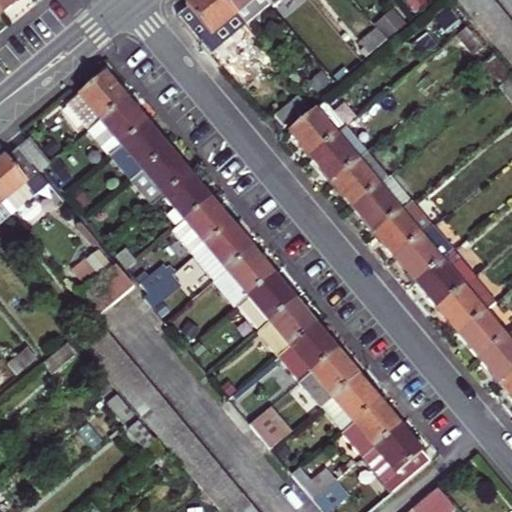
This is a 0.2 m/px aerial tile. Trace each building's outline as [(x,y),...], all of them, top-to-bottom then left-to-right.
[(0,0),(0,12),(2,14),(18,0),(0,0)] [(219,47),(245,26),(223,0),(192,0),(185,7),(187,9),(177,17),(198,42),(208,34),(219,47)] [(223,0),(245,26),(270,4),(266,0),(223,0)] [(283,0),(266,0),(270,4),(273,9),(283,0)] [(468,16),(487,0),(467,0),(460,6),(468,16)] [(477,26),(498,8),(491,0),(487,0),(468,16),(473,22),(477,26)] [(485,35),(506,18),(498,8),(477,26),(485,35)] [(493,45),(511,29),(511,24),(506,18),(485,35),(493,45)] [(501,55),(511,46),(511,29),(493,45),(494,47),(501,55)] [(370,56),(387,42),(377,30),(360,44),(370,56)] [(472,57),(482,49),(466,30),(456,38),(472,57)] [(510,65),(511,62),(511,46),(501,55),(510,65)] [(500,85),(510,77),(493,58),(483,65),(500,85)] [(90,132),(126,101),(104,75),(68,106),(90,132)] [(511,102),(511,82),(510,80),(500,88),(511,102)] [(284,129),(307,109),(297,97),(274,117),(284,129)] [(147,127),(126,101),(90,132),(110,158),(147,127)] [(345,129),(323,103),(315,110),(287,134),(309,159),(335,137),(345,129)] [(130,183),(168,152),(147,127),(110,158),(130,183)] [(330,184),(366,154),(345,129),(335,137),(309,159),(330,184)] [(38,175),(50,165),(30,140),(18,150),(38,175)] [(53,143),(43,151),(51,159),(60,152),(53,143)] [(48,186),(38,175),(18,150),(7,160),(6,158),(0,162),(0,204),(1,206),(11,218),(48,186)] [(163,198),(189,177),(168,152),(130,183),(152,208),(163,198)] [(377,188),(387,180),(366,154),(330,184),(351,209),(377,188)] [(184,224),(211,202),(189,177),(163,198),(184,224)] [(399,213),(408,205),(387,180),(377,188),(399,213)] [(372,235),(399,213),(377,188),(351,209),(372,235)] [(70,196),(82,211),(91,204),(78,190),(70,196)] [(232,227),(211,202),(184,224),(173,233),(194,259),(232,227)] [(393,260),(429,230),(408,205),(399,213),(372,235),(393,260)] [(0,226),(11,218),(1,206),(0,206),(0,226)] [(98,246),(81,226),(77,230),(94,250),(98,246)] [(226,274),(252,252),(232,227),(194,259),(215,284),(226,274)] [(415,285),(453,253),(432,228),(429,230),(393,260),(415,285)] [(137,264),(127,251),(117,259),(127,271),(137,264)] [(248,300),(274,277),(252,252),(226,274),(248,300)] [(436,311),(474,278),(453,253),(415,285),(436,311)] [(148,296),(172,277),(163,267),(140,286),(148,296)] [(134,289),(116,268),(79,299),(97,320),(134,289)] [(236,309),(248,300),(226,274),(215,284),(236,309)] [(153,312),(181,288),(172,277),(148,296),(144,300),(153,312)] [(269,325),(295,303),(274,277),(248,300),(269,325)] [(483,314),(495,303),(474,278),(436,311),(457,336),(483,314)] [(278,360),(316,328),(295,303),(269,325),(257,334),(278,360)] [(478,361),(504,339),(483,314),(457,336),(478,361)] [(299,385),(337,353),(316,328),(278,360),(299,385)] [(90,358),(111,340),(103,330),(82,347),(90,358)] [(499,386),(511,374),(511,332),(504,339),(478,361),(499,386)] [(98,367),(120,349),(111,340),(90,358),(96,364),(98,367)] [(74,357),(66,346),(47,362),(43,366),(51,376),(74,357)] [(107,377),(128,359),(120,349),(98,367),(107,377)] [(16,377),(37,360),(28,350),(8,367),(16,377)] [(321,409),(358,378),(337,353),(299,385),(320,410),(321,409)] [(115,387),(136,369),(128,359),(107,377),(115,387)] [(123,397),(144,379),(136,369),(115,387),(117,389),(123,397)] [(511,401),(511,374),(499,386),(511,401)] [(342,434),(379,404),(358,378),(321,409),(342,434)] [(131,407),(153,389),(144,379),(123,397),(131,407)] [(92,389),(102,401),(112,393),(102,381),(92,389)] [(140,416),(161,399),(153,389),(131,407),(138,414),(140,416)] [(107,407),(123,427),(133,418),(116,398),(107,407)] [(148,426),(169,408),(161,399),(140,416),(148,426)] [(362,461),(400,429),(379,404),(342,434),(341,435),(362,461)] [(156,436),(177,418),(169,408),(148,426),(156,436)] [(270,452),(292,433),(271,408),(249,427),(270,452)] [(164,446),(186,428),(177,418),(156,436),(159,440),(164,446)] [(128,433),(145,452),(155,444),(138,424),(128,433)] [(173,456),(194,438),(186,428),(164,446),(173,456)] [(392,496),(430,464),(400,429),(362,461),(392,496)] [(181,466),(202,448),(194,438),(173,456),(181,466)] [(189,475),(210,457),(202,448),(181,466),(189,475)] [(197,485),(219,467),(210,457),(189,475),(197,485)] [(206,495),(227,477),(219,467),(197,485),(203,491),(206,495)] [(312,502),(336,482),(326,470),(311,483),(300,470),(291,477),(312,502)] [(214,505),(235,487),(227,477),(206,495),(214,505)] [(320,511),(332,511),(349,498),(336,482),(312,502),(320,511)] [(219,511),(225,511),(243,497),(235,487),(214,505),(219,511)] [(245,511),(251,507),(243,497),(225,511),(245,511)]
